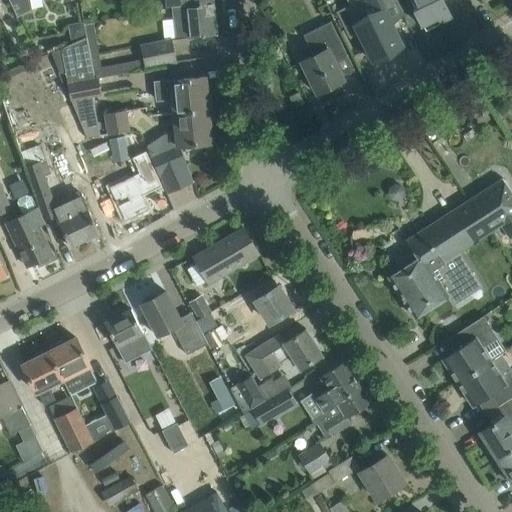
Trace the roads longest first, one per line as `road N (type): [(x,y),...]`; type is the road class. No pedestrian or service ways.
road 1 (residential): [(486,511),(273,179)]
road 2 (residential): [(0,325),(273,179)]
road 3 (residential): [(273,179),(511,35)]
road 4 (residential): [(273,179),(248,130),(233,0)]
